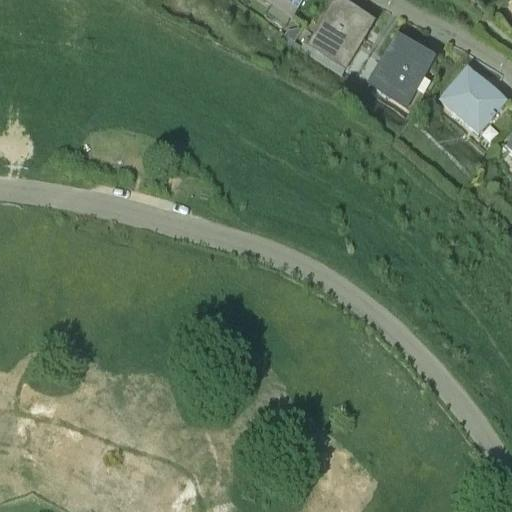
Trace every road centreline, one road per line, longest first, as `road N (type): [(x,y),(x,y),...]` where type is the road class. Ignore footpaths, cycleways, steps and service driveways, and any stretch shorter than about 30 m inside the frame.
road 1 (unclassified): [(511,487),(434,375),(320,278),(237,243),(83,201),(0,190)]
road 2 (residential): [(511,73),(385,0)]
